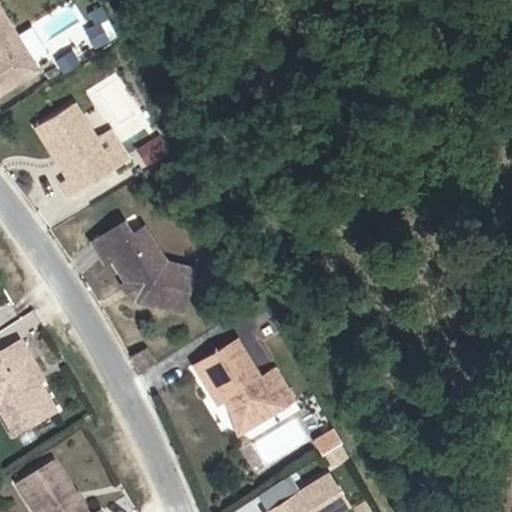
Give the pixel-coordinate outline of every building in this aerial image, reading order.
[(0,101),(6,112),(51,84),(6,14),(0,17),(0,101)] [(81,209),(124,182),(105,152),(82,115),(48,138),(78,189),(72,194),(81,209)] [(150,305),(147,308),(151,314),(193,322),(202,283),(177,277),(170,264),(147,259),(141,250),(133,237),(104,256),(116,274),(122,271),(137,295),(141,292),(150,305)] [(154,241),(141,250),(147,259),(170,264),(154,241)] [(140,311),(147,308),(150,305),(141,292),(137,295),(132,299),(140,311)] [(231,404),(240,419),(265,424),(284,412),(287,415),(288,415),(304,404),(283,373),(269,383),(244,346),(204,373),(222,401),(223,401),(228,397),(231,404)] [(35,374),(41,369),(32,355),(0,374),(0,401),(11,419),(27,445),(64,422),(47,395),(35,374)] [(158,355),(142,366),(153,384),(170,374),(158,355)] [(349,452),(341,439),(320,450),(328,464),(349,452)] [(92,511),(65,470),(29,493),(41,511),(92,511)] [(280,511),(354,511),(357,511),(338,477),(299,501),(282,511),(280,511)] [(299,501),(290,486),(273,497),(282,511),(299,501)]
